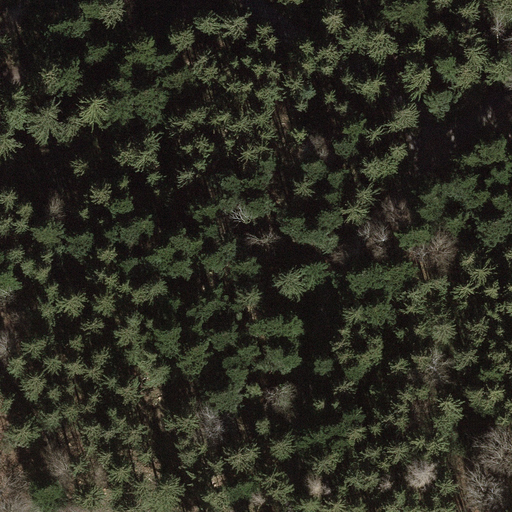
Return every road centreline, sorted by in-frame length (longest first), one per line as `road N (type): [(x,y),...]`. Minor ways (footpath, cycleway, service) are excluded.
road 1 (unclassified): [(288,511),(309,351),(362,246),(511,65)]
road 2 (track): [(511,135),(454,135),(418,117),(294,37),(252,0)]
road 3 (track): [(294,37),(211,31),(0,76)]
